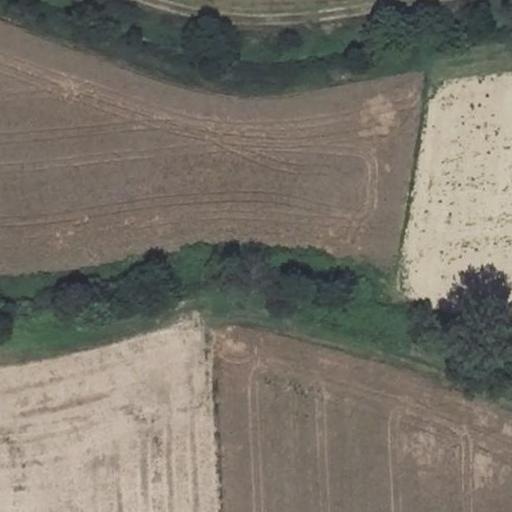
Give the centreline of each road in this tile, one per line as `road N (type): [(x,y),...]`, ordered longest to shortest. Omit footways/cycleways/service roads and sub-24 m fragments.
road 1 (track): [(511,390),(445,365),(215,312),(0,350)]
road 2 (track): [(408,0),(241,20),(147,0)]
